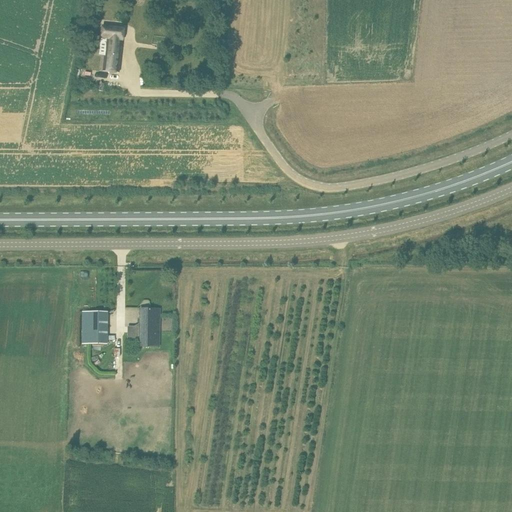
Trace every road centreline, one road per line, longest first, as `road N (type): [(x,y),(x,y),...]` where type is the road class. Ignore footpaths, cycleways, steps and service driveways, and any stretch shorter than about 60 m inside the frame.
road 1 (primary): [(511,161),(448,187),(339,212),(0,217)]
road 2 (tertiary): [(0,243),(324,239),(414,223),(511,190)]
road 3 (unclassified): [(511,133),(407,173),(329,184),(278,160),(241,108),(134,106)]
